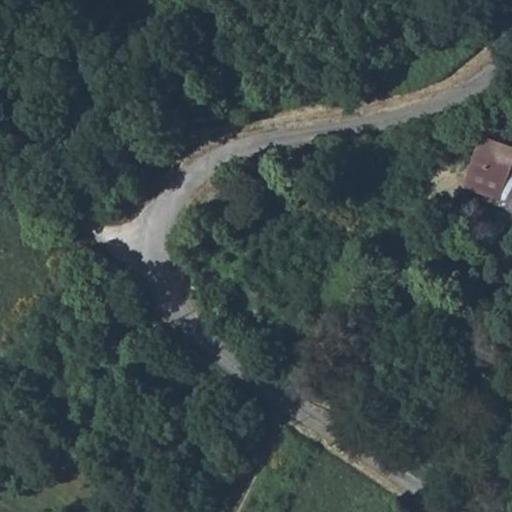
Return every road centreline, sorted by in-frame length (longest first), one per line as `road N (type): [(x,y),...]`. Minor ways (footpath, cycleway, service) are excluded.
road 1 (unclassified): [(438,511),(195,339),(161,296),(156,222),(174,185),(224,153),(428,113),(511,61)]
road 2 (track): [(153,258),(107,230),(0,127)]
